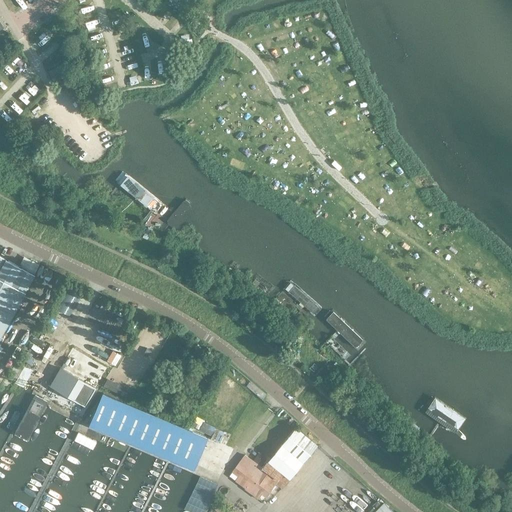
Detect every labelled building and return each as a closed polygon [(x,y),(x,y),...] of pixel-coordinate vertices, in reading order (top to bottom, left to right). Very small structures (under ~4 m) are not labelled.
[(44,38),(34,41),(37,50),(46,47),(44,38)] [(17,54),(11,61),(19,69),(26,62),(17,54)] [(48,70),(52,77),(72,67),(68,60),(48,70)] [(172,206),(129,171),(120,182),(163,217),(172,206)] [(0,326),(30,274),(0,257),(0,326)] [(281,288),(312,313),(318,305),(287,280),(281,288)] [(65,284),(59,307),(75,311),(81,288),(65,284)] [(365,339),(330,306),(320,316),(355,349),(365,339)] [(60,367),(50,385),(85,406),(95,388),(60,367)] [(125,387),(107,378),(103,386),(121,395),(125,387)] [(211,439),(103,394),(90,426),(197,471),(211,439)] [(433,395),(424,409),(455,430),(465,416),(433,395)] [(30,441),(49,402),(35,396),(16,434),(30,441)] [(196,426),(212,434),(215,426),(203,420),(201,425),(197,424),(196,426)] [(299,459),(307,450),(312,454),(319,446),(296,425),(287,435),(288,435),(268,460),(290,479),(303,463),(303,462),(299,459)] [(278,480),(251,459),(236,481),(245,488),(245,489),(258,498),(262,494),(266,497),(278,480)] [(393,511),(384,502),(373,511),(393,511)]
